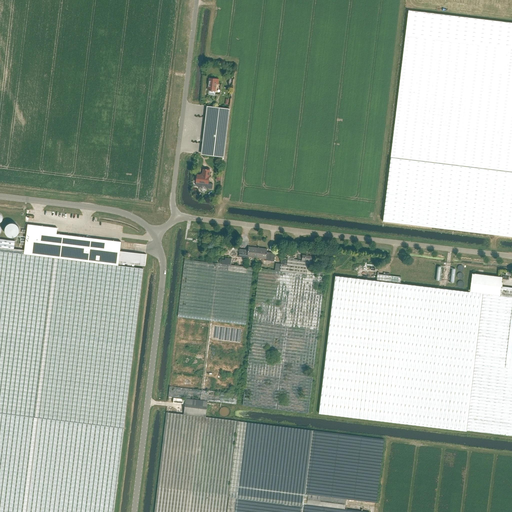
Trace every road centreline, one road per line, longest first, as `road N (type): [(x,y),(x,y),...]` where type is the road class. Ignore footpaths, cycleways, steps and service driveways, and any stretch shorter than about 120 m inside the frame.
road 1 (unclassified): [(511,256),(176,218)]
road 2 (unclassified): [(134,511),(163,269),(156,236)]
road 3 (unclassified): [(176,218),(196,0)]
road 4 (unclassified): [(156,236),(108,209),(0,196)]
